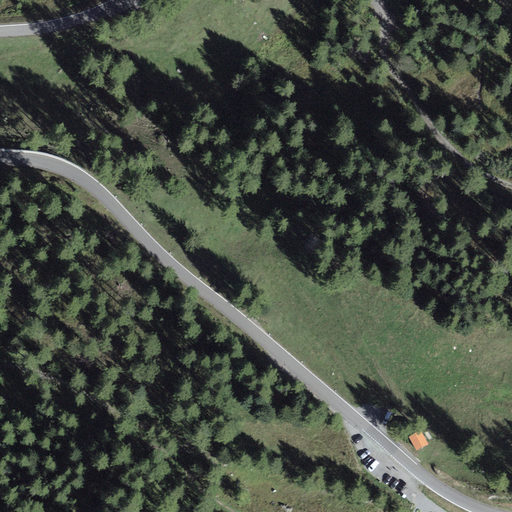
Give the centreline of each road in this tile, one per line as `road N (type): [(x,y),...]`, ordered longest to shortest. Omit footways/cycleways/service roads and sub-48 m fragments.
road 1 (secondary): [(0,156),(50,163),(83,179),(426,478),(487,511)]
road 2 (track): [(511,185),(475,169),(440,139),(387,62),(378,0)]
road 3 (secondary): [(123,0),(71,20),(0,30)]
